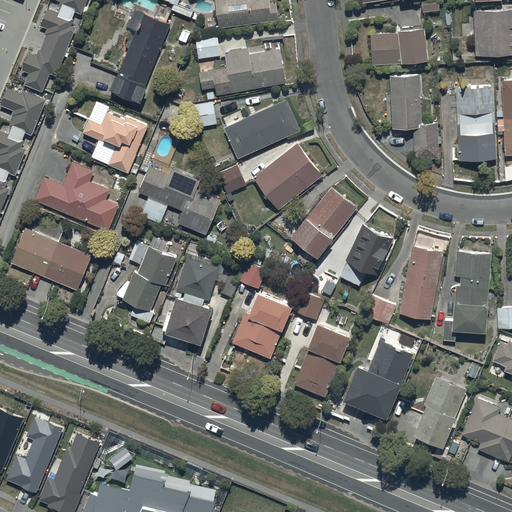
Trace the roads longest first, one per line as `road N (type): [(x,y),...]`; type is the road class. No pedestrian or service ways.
road 1 (trunk): [(0,326),(445,511)]
road 2 (residential): [(318,0),(330,87),(358,147),(381,171),(432,200),(511,206)]
